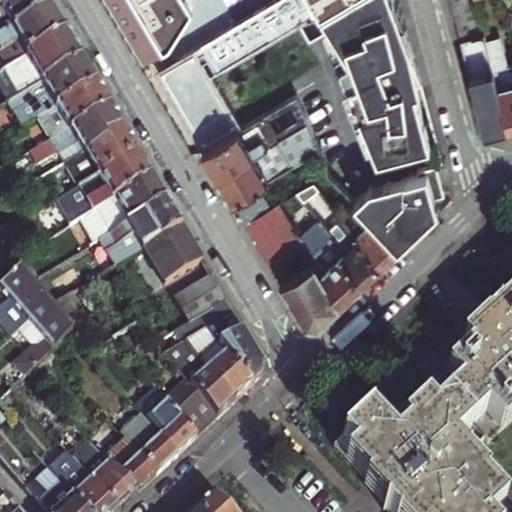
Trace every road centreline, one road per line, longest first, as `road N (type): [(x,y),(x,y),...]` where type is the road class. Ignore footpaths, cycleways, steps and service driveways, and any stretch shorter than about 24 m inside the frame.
road 1 (residential): [(75,0),(303,374)]
road 2 (residential): [(303,374),(483,205)]
road 3 (residential): [(429,0),(483,205)]
road 4 (residential): [(157,511),(303,374)]
